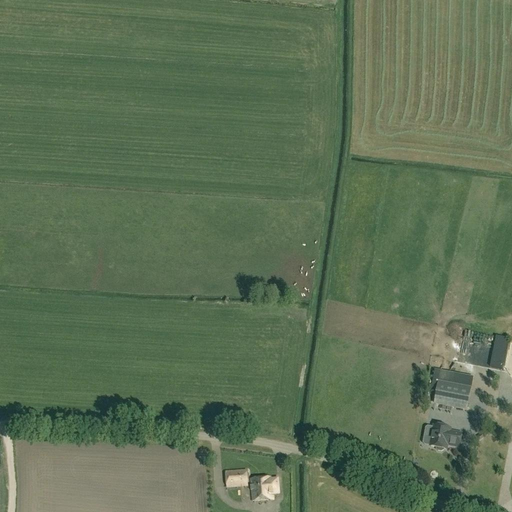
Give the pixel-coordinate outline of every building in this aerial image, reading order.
[(438,377),(451,379),(452,369),(440,367),(438,377)] [(467,410),(471,389),(439,383),(435,404),(441,406),(440,408),(445,409),(445,406),(467,410)] [(433,425),(429,447),(436,448),(436,449),(437,452),(442,452),(444,451),(444,450),(448,451),(449,447),(460,449),(463,433),(452,431),(452,429),(433,425)] [(227,488),(248,486),(246,471),(226,473),(227,488)] [(272,480),(272,478),(250,479),(252,502),(273,500),(273,495),(279,494),(278,479),(272,480)]
